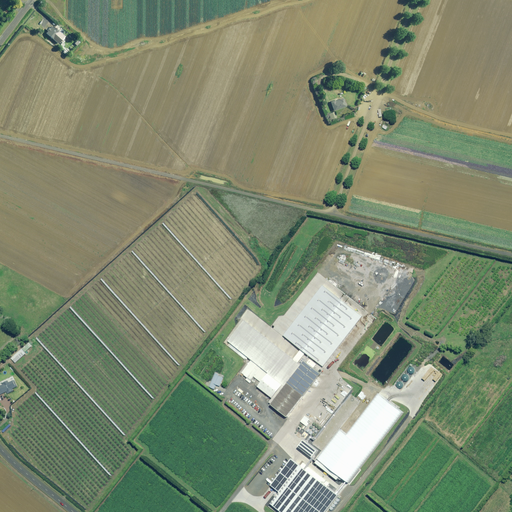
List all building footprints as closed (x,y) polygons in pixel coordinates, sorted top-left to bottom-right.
[(63,37),(57,32),(55,33),(54,33),(52,35),(53,36),(51,38),(58,44),(63,37)] [(337,99),(337,100),(334,102),(334,101),(330,102),(333,111),(346,106),(343,99),(342,97),(337,99)] [(322,285),(282,335),(322,367),(363,317),(322,285)] [(228,341),(283,384),(297,367),(242,323),(228,341)] [(32,346),(29,343),(22,349),(26,352),(32,346)] [(303,363),(269,406),(285,419),(319,376),(303,363)] [(222,376),(215,373),(209,387),(214,389),(216,385),(220,386),(224,378),(221,377),(222,376)] [(256,387),(271,399),(281,385),(266,374),(256,387)] [(18,386),(15,380),(9,383),(8,381),(3,383),(3,385),(0,386),(0,394),(7,392),(8,394),(14,391),(13,389),(18,386)] [(53,393),(50,389),(46,392),(55,402),(59,399),(55,395),(56,395),(54,392),(53,393)] [(340,430),(315,462),(348,487),(404,414),(379,394),(347,435),(340,430)] [(279,492),(270,504),(279,511),(324,511),(337,496),(291,461),(271,485),(279,492)]
